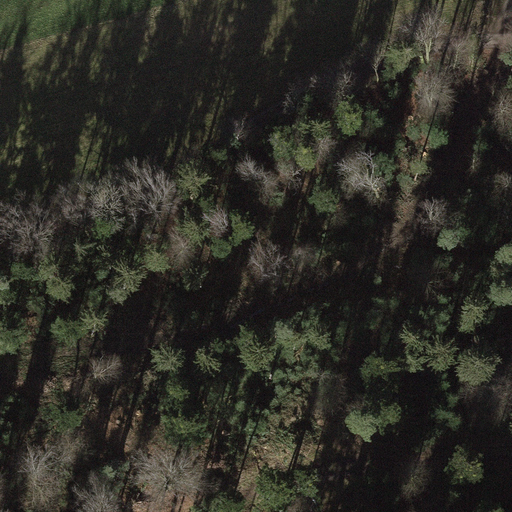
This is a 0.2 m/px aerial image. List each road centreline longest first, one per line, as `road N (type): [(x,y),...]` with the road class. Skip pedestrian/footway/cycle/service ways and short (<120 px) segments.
road 1 (track): [(0,232),(141,190),(300,95),(384,57),(511,34)]
road 2 (track): [(511,448),(326,464)]
